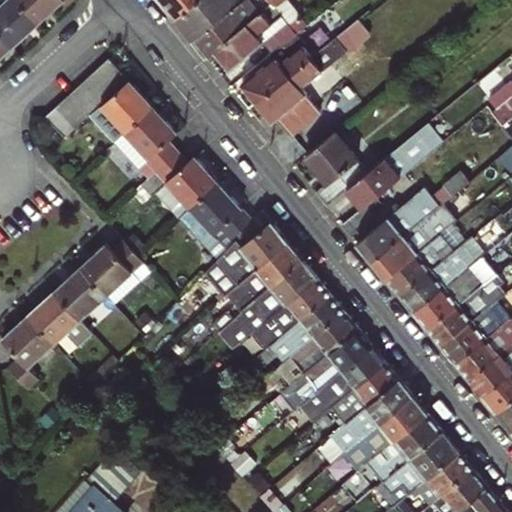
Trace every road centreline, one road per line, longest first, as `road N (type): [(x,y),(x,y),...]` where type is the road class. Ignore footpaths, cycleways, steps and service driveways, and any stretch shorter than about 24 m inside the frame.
road 1 (residential): [(124,3),(511,470)]
road 2 (residential): [(124,3),(0,113)]
